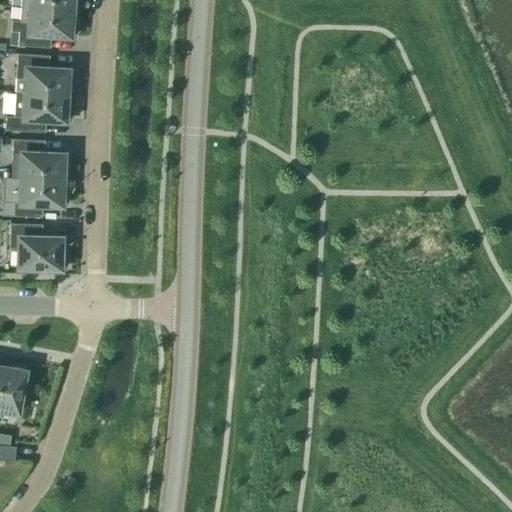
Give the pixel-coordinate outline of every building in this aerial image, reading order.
[(21,0),(21,8),(71,11),(72,1),(77,2),(77,0),(21,0)] [(71,11),(21,8),(20,21),(12,21),(11,32),(19,32),(18,46),(50,48),(50,47),(44,47),(45,34),(74,37),(75,22),(70,22),(71,11)] [(15,93),(65,96),(66,86),(71,86),(72,71),(42,69),(43,57),(49,58),(49,56),(17,54),(16,79),(15,93)] [(65,106),(65,96),(15,93),(14,117),(6,117),(5,131),(45,133),(45,132),(39,131),(40,119),(69,121),(70,106),(65,106)] [(22,154),(21,179),(61,180),(62,170),(67,170),(68,155),(38,154),(38,142),(44,142),(44,141),(12,140),(12,154),(22,154)] [(61,180),(21,179),(3,178),(2,216),(41,218),(41,217),(36,216),(36,204),(66,205),(66,190),(61,190),(61,180)] [(42,225),(10,224),(9,248),(19,249),(19,268),(64,269),(65,254),(59,254),(60,239),(35,238),(36,226),(42,226),(42,225)] [(0,410),(17,414),(25,371),(2,367),(0,376),(0,410)] [(15,447),(0,445),(0,460),(14,462),(15,447)]
